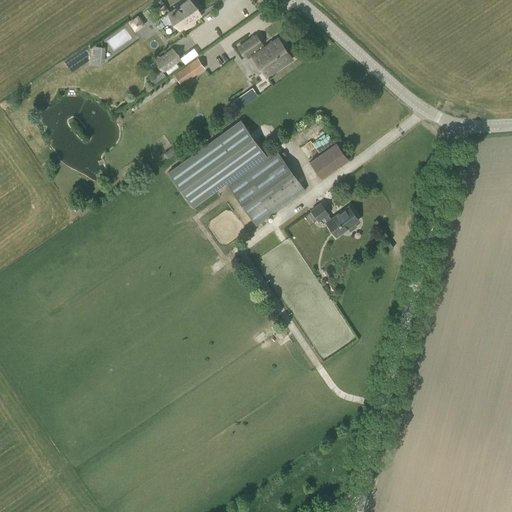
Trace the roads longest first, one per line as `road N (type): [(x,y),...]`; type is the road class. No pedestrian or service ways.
road 1 (tertiary): [(354,511),(458,124)]
road 2 (tertiary): [(458,124),(424,111),(295,0)]
